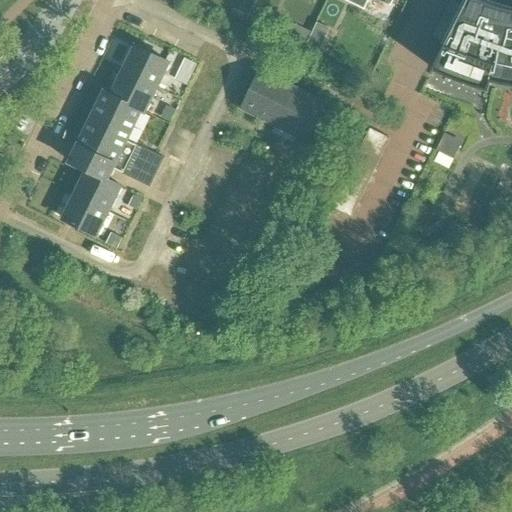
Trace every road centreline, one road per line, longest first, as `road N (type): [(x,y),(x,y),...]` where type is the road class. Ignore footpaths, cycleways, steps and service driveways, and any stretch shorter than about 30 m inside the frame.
road 1 (primary): [(0,484),(147,473),(274,444),(382,406),(511,340)]
road 2 (primary): [(511,299),(368,364),(227,409),(111,426),(0,430)]
road 3 (residential): [(0,217),(105,0)]
